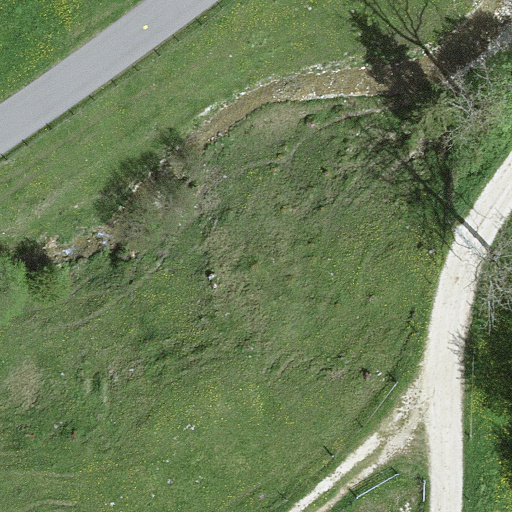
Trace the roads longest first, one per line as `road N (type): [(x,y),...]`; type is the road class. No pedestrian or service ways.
road 1 (track): [(442,511),(447,322),(466,256),(511,177)]
road 2 (tertiary): [(179,0),(0,118)]
road 3 (track): [(309,511),(349,484),(441,391)]
